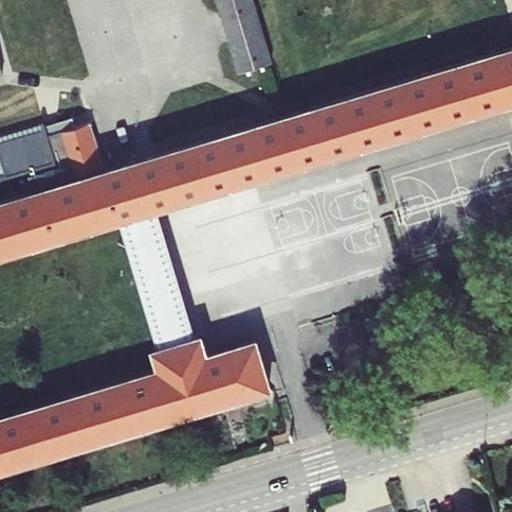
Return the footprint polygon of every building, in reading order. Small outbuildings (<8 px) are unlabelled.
[(254,0),(216,0),(237,71),(272,61),(254,0)] [(0,253),(120,217),(158,206),(511,99),(511,43),(104,166),(74,175),(0,196),(0,253)] [(137,81),(100,92),(107,116),(144,104),(137,81)] [(80,93),(51,102),(74,175),(104,166),(90,122),(89,122),(80,93)] [(185,109),(173,123),(191,138),(203,125),(185,109)] [(159,345),(195,334),(158,206),(120,217),(159,345)] [(0,469),(272,387),(256,336),(208,350),(202,332),(195,334),(159,345),(152,347),(157,366),(0,413),(0,469)]
